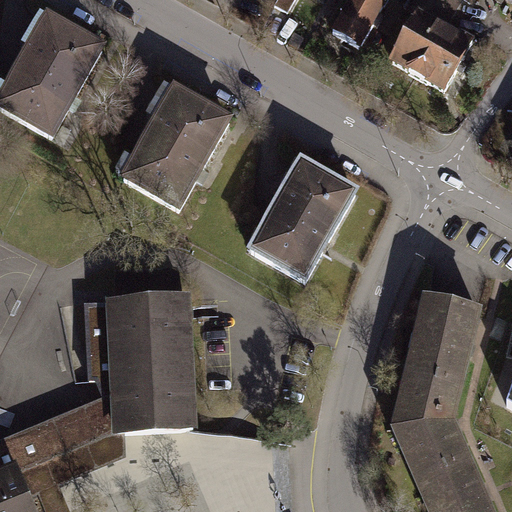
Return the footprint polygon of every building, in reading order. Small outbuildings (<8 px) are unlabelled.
[(280,0),(276,6),(288,13),(296,0),(280,0)] [(375,0),(375,2),(371,0),(354,0),(334,36),(361,52),(390,0),(375,0)] [(462,0),(472,4),(474,0),(411,0),(406,8),(417,17),(442,31),(461,0),(462,0)] [(442,31),(417,17),(392,64),(447,93),(472,47),(442,31)] [(103,53),(47,21),(0,104),(0,111),(52,141),(103,53)] [(230,127),(175,96),(127,183),(182,214),(230,127)] [(355,197),(300,167),(251,254),(306,285),(355,197)] [(117,305),(87,307),(91,383),(97,383),(106,403),(116,402),(117,435),(126,435),(195,430),(188,302),(183,302),(176,273),(118,276),(117,305)] [(427,303),(408,377),(461,389),(479,315),(427,303)] [(461,389),(408,377),(396,431),(419,484),(469,463),(454,430),(454,420),(461,389)] [(0,511),(32,511),(27,499),(18,476),(117,435),(116,402),(106,403),(0,444),(0,511)] [(18,476),(27,499),(39,495),(46,511),(70,511),(60,487),(128,459),(126,435),(117,435),(18,476)] [(431,511),(489,511),(469,463),(419,484),(431,511)]
